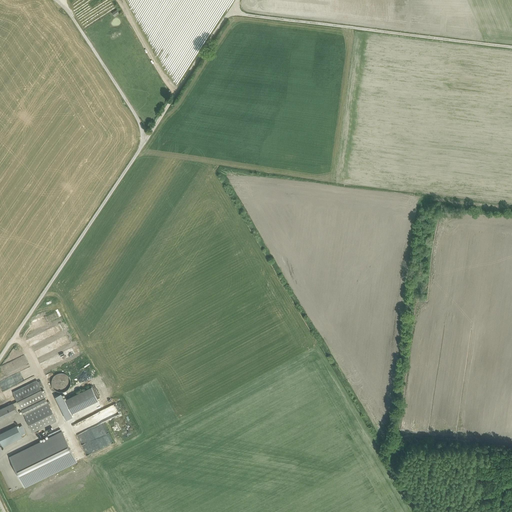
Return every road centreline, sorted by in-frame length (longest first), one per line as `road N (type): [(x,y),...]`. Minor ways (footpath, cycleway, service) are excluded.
road 1 (track): [(0,359),(231,10)]
road 2 (track): [(231,10),(511,47)]
